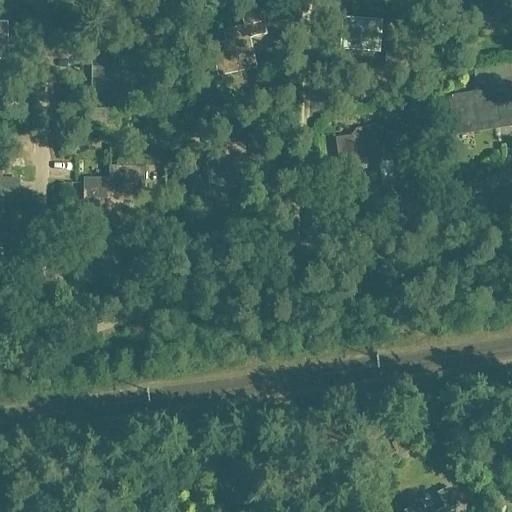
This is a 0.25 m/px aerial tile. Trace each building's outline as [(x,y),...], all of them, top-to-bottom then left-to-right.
[(462,0),(460,11),(498,19),(501,0),(462,0)] [(341,49),(379,51),(381,21),(343,18),(341,49)] [(236,40),(212,45),(218,75),(256,67),(249,37),(266,34),(263,22),(234,28),(236,40)] [(92,56),(92,68),(92,99),(130,99),(130,68),(139,68),(139,56),(92,56)] [(456,100),(460,126),(498,119),(494,96),(511,92),(511,75),(510,66),(473,72),(477,92),(472,93),(472,97),(456,100)] [(257,111),(265,96),(253,89),(244,105),(257,111)] [(341,169),(379,163),(393,161),(389,130),(386,116),(374,118),(376,126),(356,129),(351,136),(337,138),(341,169)] [(249,185),(245,155),(244,144),(221,147),(223,158),(207,160),(210,190),(249,185)] [(123,179),(138,179),(138,180),(146,180),(146,166),(138,166),(138,167),(110,166),(109,179),(84,179),(84,209),(122,210),(123,179)] [(2,192),(18,193),(18,179),(0,178),(0,217),(1,218),(2,192)] [(452,511),(459,509),(449,489),(438,495),(446,509),(445,509),(440,511),(424,511),(421,504),(405,511),(452,511)]
